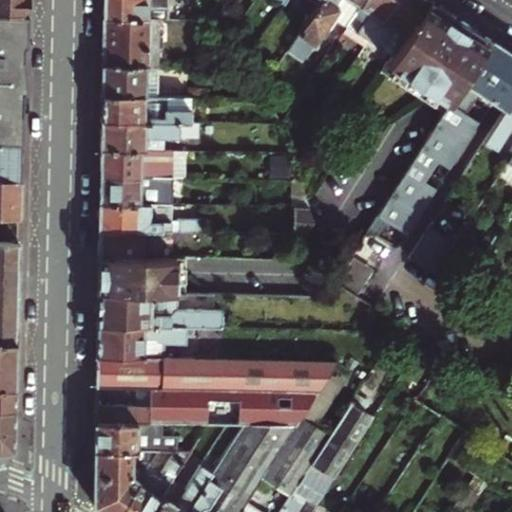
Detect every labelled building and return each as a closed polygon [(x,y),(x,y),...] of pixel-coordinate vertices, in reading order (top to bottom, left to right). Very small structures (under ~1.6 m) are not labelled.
[(24,0),(0,0),(0,12),(25,13),(24,0)] [(103,0),(104,5),(103,19),(158,20),(169,20),(169,1),(172,1),(171,0),(103,0)] [(346,27),(362,0),(322,0),(312,17),(289,52),(304,61),(332,18),(346,27)] [(312,17),(322,0),(309,0),(314,3),(307,14),(312,17)] [(370,42),(396,0),(362,0),(346,27),(370,42)] [(392,57),(429,0),(396,0),(370,42),(392,57)] [(465,82),(492,40),(481,33),(463,20),(431,0),(429,0),(392,57),(386,67),(395,72),(391,79),(426,101),(434,107),(445,113),(465,82)] [(24,24),(25,13),(0,12),(0,39),(24,40),(24,24)] [(158,20),(103,19),(103,36),(102,66),(158,67),(158,20)] [(22,117),(24,40),(0,39),(0,142),(22,144),(22,117)] [(507,109),(511,101),(511,52),(492,40),(465,82),(494,101),(507,109)] [(158,67),(102,66),(102,81),(102,96),(178,98),(178,92),(157,91),(158,67)] [(494,101),(465,82),(445,113),(379,215),(386,220),(408,234),(494,101)] [(178,98),(102,96),(102,109),(101,121),(191,123),(191,98),(178,98)] [(511,129),(511,101),(507,109),(486,142),(499,149),(511,129)] [(191,123),(101,121),(101,134),(101,150),(163,151),(164,137),(199,138),(199,123),(191,123)] [(22,144),(0,142),(0,179),(21,180),(21,158),(22,144)] [(163,151),(101,150),(101,164),(100,177),(186,178),(186,152),(163,151)] [(290,156),(270,156),(270,178),(290,179),(290,156)] [(511,181),(511,157),(501,174),(511,181)] [(186,178),(100,177),(100,187),(100,203),(172,205),(185,205),(186,178)] [(21,195),(21,180),(0,179),(0,217),(20,218),(21,195)] [(297,181),(296,207),(310,208),(307,199),(300,181),(297,181)] [(172,205),(100,203),(100,214),(99,229),(171,231),(206,231),(206,221),(172,220),(172,205)] [(296,207),(295,234),(306,234),(315,221),(310,208),(296,207)] [(337,278),(336,281),(362,298),(396,246),(376,234),(386,220),(379,215),(337,278)] [(171,231),(99,229),(99,241),(99,257),(142,258),(142,244),(161,245),(161,237),(170,237),(170,240),(192,240),(192,231),(171,231)] [(19,269),(20,243),(0,242),(0,343),(17,345),(19,269)] [(420,242),(410,258),(436,274),(446,259),(420,242)] [(142,258),(99,257),(98,272),(98,293),(175,295),(176,282),(186,282),(186,270),(176,270),(176,258),(142,258)] [(175,295),(98,293),(97,307),(97,325),(191,327),(222,328),(223,310),(175,309),(175,295)] [(403,324),(392,342),(402,348),(405,342),(417,349),(424,338),(403,324)] [(191,327),(97,325),(97,340),(96,357),(162,358),(163,343),(185,343),(186,335),(190,335),(191,327)] [(0,388),(16,389),(17,367),(17,345),(0,343),(0,388)] [(162,358),(96,357),(96,370),(96,387),(150,388),(320,392),(331,375),(339,362),(291,361),(162,358)] [(320,392),(303,418),(331,436),(352,404),(359,393),(331,375),(320,392)] [(16,389),(0,388),(0,410),(16,411),(16,401),(16,389)] [(149,406),(95,405),(95,411),(95,422),(177,424),(207,425),(208,402),(239,402),(239,425),(245,425),(298,427),(303,418),(320,392),(150,388),(149,406)] [(312,511),(373,417),(352,404),(331,436),(291,496),(281,511),(312,511)] [(16,411),(0,410),(0,454),(15,452),(15,429),(16,411)] [(214,472),(188,511),(242,511),(248,503),(264,478),(291,496),(331,436),(303,418),(298,427),(245,425),(214,472)] [(177,424),(95,422),(95,435),(94,450),(132,451),(177,451),(177,424)] [(132,451),(94,450),(94,467),(93,505),(104,511),(120,511),(140,482),(140,481),(136,478),(140,469),(139,461),(131,460),(132,451)] [(174,503),(163,496),(152,511),(188,511),(214,472),(200,463),(174,503)] [(140,482),(120,511),(152,511),(163,496),(172,483),(157,473),(152,474),(145,486),(140,482)] [(467,488),(459,501),(471,509),(479,496),(467,488)] [(248,503),(242,511),(261,511),(262,511),(248,503)]
